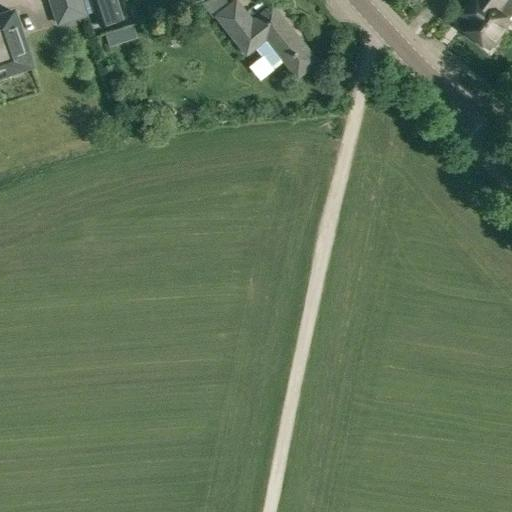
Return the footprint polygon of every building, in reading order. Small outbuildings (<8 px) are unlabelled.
[(50,0),(54,9),(81,0),(50,0)] [(81,0),(54,9),(59,23),(86,15),(81,0)] [(117,0),(91,0),(100,26),(123,18),(117,0)] [(274,68),(283,60),(298,78),(319,62),(273,4),(253,19),(237,0),(235,0),(216,16),(246,55),(255,48),(270,66),(274,68)] [(484,45),(489,48),(491,46),(495,45),(499,40),(499,37),(510,22),(508,20),(511,14),(511,0),(474,0),(460,20),(463,22),(461,26),(465,29),(465,31),(483,45),(484,45)] [(0,74),(32,64),(14,12),(0,16),(0,74)] [(166,18),(168,33),(183,30),(181,16),(166,18)]
